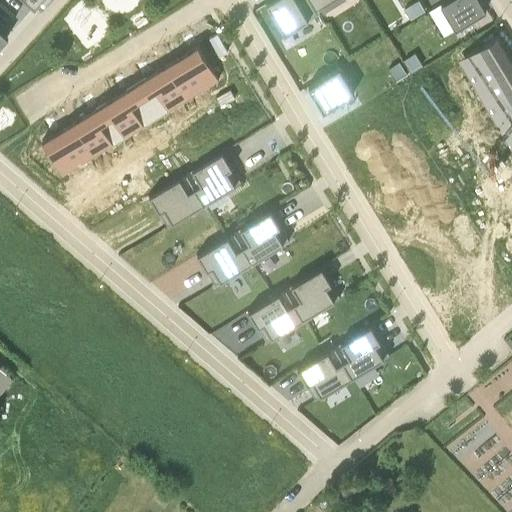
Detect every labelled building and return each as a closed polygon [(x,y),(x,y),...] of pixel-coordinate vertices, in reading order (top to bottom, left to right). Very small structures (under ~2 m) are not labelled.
[(271,0),(284,21),(317,0),(271,0)] [(445,0),(455,16),(480,0),(445,0)] [(0,14),(0,31),(9,22),(0,14)] [(458,46),(477,78),(511,56),(511,48),(496,22),(458,46)] [(187,83),(219,64),(198,30),(183,39),(186,45),(181,48),(178,43),(166,49),(187,83)] [(150,60),(136,68),(156,102),(187,83),(166,49),(155,56),(158,62),(153,65),(150,60)] [(339,53),(308,71),(323,96),(354,77),(339,53)] [(511,97),(511,56),(477,78),(495,108),(511,97)] [(126,120),(156,102),(136,68),(122,76),(125,82),(119,85),(116,80),(105,87),(126,120)] [(86,98),(74,105),(95,139),(126,120),(105,87),(91,95),(94,100),(89,104),(86,98)] [(511,97),(495,108),(505,125),(511,136),(511,97)] [(63,158),(95,139),(74,105),(63,112),(66,117),(61,121),(57,115),(42,124),(63,158)] [(241,165),(222,134),(186,157),(204,188),(241,165)] [(204,188),(186,157),(149,179),(168,210),(204,188)] [(289,224),(270,194),(233,216),(252,247),(289,224)] [(252,247),(233,216),(197,238),(215,269),(252,247)] [(284,273),(303,304),(340,281),(321,251),(284,273)] [(247,295),(266,326),(303,304),(284,273),(247,295)] [(389,340),(370,309),(333,331),(352,362),(389,340)] [(352,362),(333,331),(296,354),(315,385),(352,362)] [(0,378),(13,362),(0,351),(0,378)]
